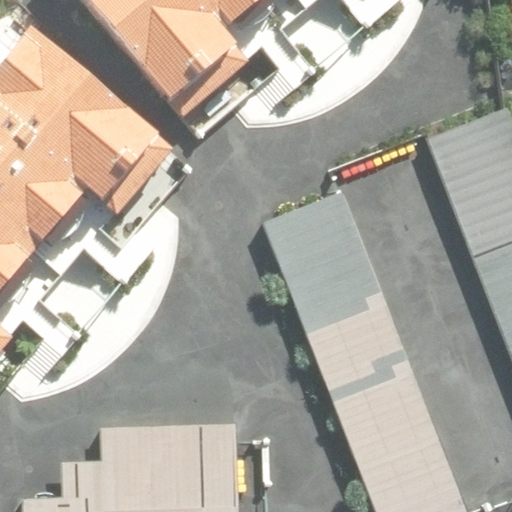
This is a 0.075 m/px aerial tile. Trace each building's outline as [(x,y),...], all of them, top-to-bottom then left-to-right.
[(334,0),(69,0),(68,1),(176,131),(180,128),(187,137),(251,79),(244,70),(302,18),(308,24),(334,0)] [(0,94),(0,374),(17,354),(0,339),(0,335),(98,224),(107,232),(111,227),(120,235),(175,169),(34,56),(0,94)] [(511,131),(503,109),(425,138),(511,363),(511,131)] [(463,511),(342,192),(261,223),(371,511),(463,511)] [(79,472),(81,505),(26,507),(26,511),(239,511),(237,432),(101,436),(103,473),(79,472)]
